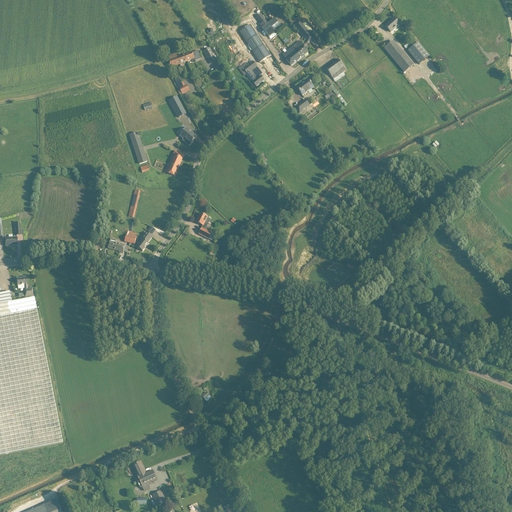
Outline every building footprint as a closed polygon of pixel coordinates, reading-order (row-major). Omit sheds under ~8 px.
[(269,22),(276,32),(282,27),(274,18),(269,22)] [(385,26),(389,30),(390,32),(399,24),(394,19),(385,26)] [(308,42),(313,38),(300,21),(295,26),(308,42)] [(269,37),(276,32),(269,22),(262,29),(269,37)] [(242,47),(247,44),(260,63),(270,56),(250,25),(234,35),(242,47)] [(278,47),(283,43),(277,35),(272,39),(278,47)] [(308,52),(305,48),(299,41),(289,50),(289,51),(292,55),(293,54),(298,60),(308,52)] [(413,65),(393,42),(385,49),(404,73),(413,65)] [(417,42),(407,50),(419,64),(429,56),(417,42)] [(210,48),(204,51),(207,58),(213,55),(210,48)] [(291,66),(298,60),(293,54),(292,55),(289,51),(289,50),(282,55),(291,66)] [(192,52),(185,55),(188,61),(192,60),(192,62),(201,58),(198,51),(192,53),(192,52)] [(185,55),(167,61),(170,68),(188,61),(185,55)] [(346,70),(344,67),(338,59),(325,68),(333,79),(346,70)] [(247,74),(251,71),(257,67),(253,62),(243,69),(247,74)] [(257,79),(253,75),(251,71),(247,74),(254,82),(253,83),(256,87),(264,81),(261,77),(257,79)] [(314,88),(308,80),(297,89),(302,96),(314,88)] [(178,96),(171,100),(181,118),(188,114),(178,96)] [(309,105),(305,100),(295,107),(299,112),(309,105)] [(145,111),(153,108),(151,102),(143,105),(145,111)] [(187,128),(179,136),(183,139),(184,138),(191,144),(194,140),(195,140),(197,137),(194,134),(193,135),(191,134),(190,132),(189,132),(190,131),(187,128)] [(139,164),(148,162),(138,133),(129,135),(139,164)] [(167,173),(174,176),(184,155),(175,151),(169,165),(171,166),(167,173)] [(134,218),(140,191),(135,190),(129,217),(134,218)] [(200,213),(196,222),(203,226),(205,223),(208,224),(211,219),(207,218),(207,217),(200,213)] [(202,228),(199,235),(210,240),(214,234),(211,233),(205,230),(202,228)] [(148,243),(152,237),(147,233),(142,239),(143,239),(137,247),(142,251),(148,244),(148,243)] [(17,237),(5,238),(6,246),(17,245),(17,237)] [(123,253),(125,246),(110,242),(108,249),(119,252),(123,253)] [(19,297),(25,297),(33,296),(32,288),(27,289),(27,286),(27,282),(26,277),(23,277),(23,278),(17,279),(17,284),(18,289),(24,288),(25,293),(18,294),(19,297)] [(34,297),(12,302),(10,292),(0,293),(0,454),(62,443),(34,297)] [(206,402),(211,398),(207,392),(202,396),(206,402)] [(153,471),(147,474),(142,462),(133,466),(144,491),(150,488),(148,484),(156,480),(153,471)] [(152,495),(156,505),(166,500),(161,491),(152,495)] [(60,511),(56,500),(29,511),(60,511)]
